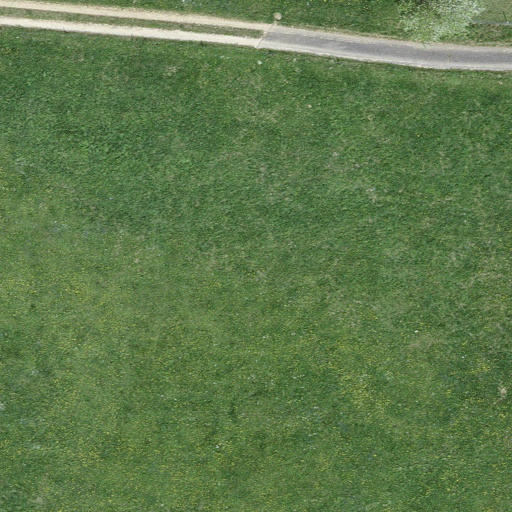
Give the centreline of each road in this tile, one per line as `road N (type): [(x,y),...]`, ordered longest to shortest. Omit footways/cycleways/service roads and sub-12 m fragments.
road 1 (track): [(0,13),(269,37)]
road 2 (track): [(511,58),(269,37)]
